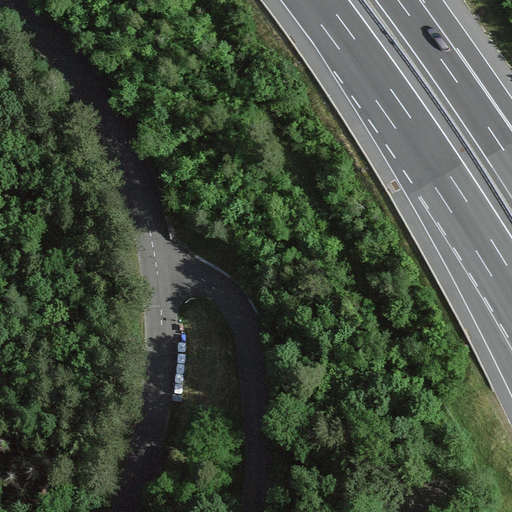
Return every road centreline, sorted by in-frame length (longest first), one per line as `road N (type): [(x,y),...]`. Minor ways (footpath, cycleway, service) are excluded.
road 1 (motorway): [(337,31),(511,374)]
road 2 (residential): [(9,0),(88,79),(122,148),(159,273)]
road 3 (motorway): [(337,31),(511,290)]
road 4 (unclassified): [(159,273),(187,272),(214,284),(250,327),(262,466),(249,511)]
road 5 (track): [(159,273),(162,325),(126,511)]
road 6 (motorway): [(511,155),(433,30)]
road 7 (motorway): [(511,137),(433,30)]
